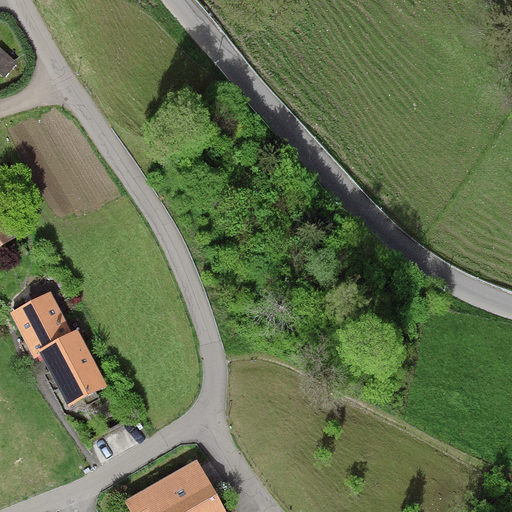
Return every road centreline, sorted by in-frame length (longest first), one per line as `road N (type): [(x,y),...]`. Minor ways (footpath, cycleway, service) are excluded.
road 1 (residential): [(19,0),(68,87),(166,225),(187,271),(214,369),(198,423)]
road 2 (tertiary): [(511,306),(386,230),(171,0)]
road 3 (residential): [(198,423),(69,491)]
